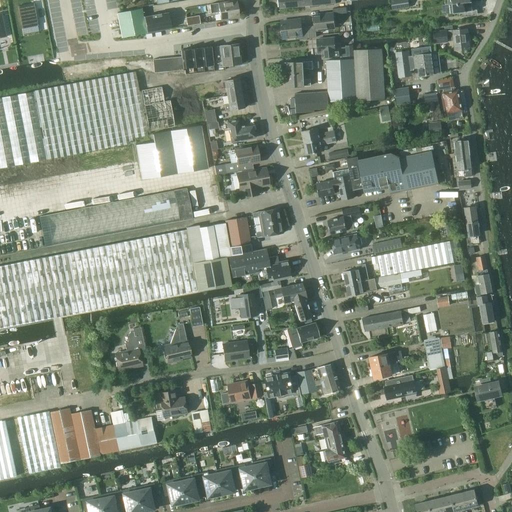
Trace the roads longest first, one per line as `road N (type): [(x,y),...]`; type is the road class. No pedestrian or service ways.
road 1 (residential): [(342,353),(260,85),(253,26)]
road 2 (residential): [(342,353),(83,396)]
road 3 (residential): [(64,0),(74,50),(253,26)]
road 4 (residential): [(387,494),(342,353)]
